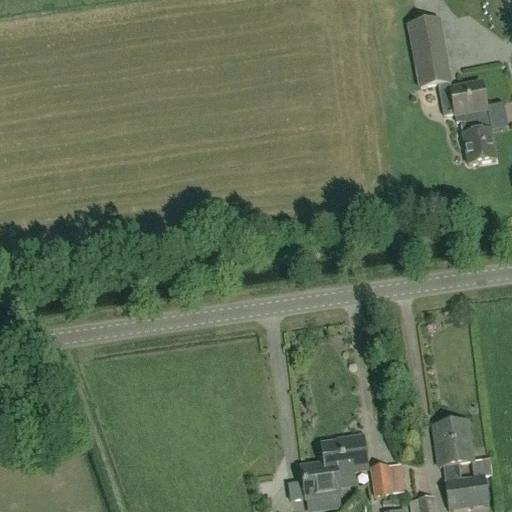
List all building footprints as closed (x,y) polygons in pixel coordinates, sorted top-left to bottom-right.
[(450,92),(449,85),(437,22),(408,28),(419,91),(437,87),(443,119),(454,117),(454,118),(458,117),(461,129),(487,124),(485,112),(486,112),(481,86),(450,92)] [(487,124),(461,129),(462,137),(468,168),(495,163),(489,132),(487,124)] [(447,511),(453,511),(488,507),(484,479),(491,478),(489,462),(472,465),(466,424),(432,429),(438,470),(443,469),(445,485),(444,485),(447,511)] [(335,478),(366,474),(361,440),(343,443),(344,445),(320,448),(323,467),(325,480),(335,478)] [(325,480),(323,467),(299,470),(304,503),(338,498),(335,478),(325,480)] [(400,468),(387,470),(370,472),(374,499),(404,495),(400,468)] [(410,511),(433,511),(432,500),(409,504),(410,511)]
